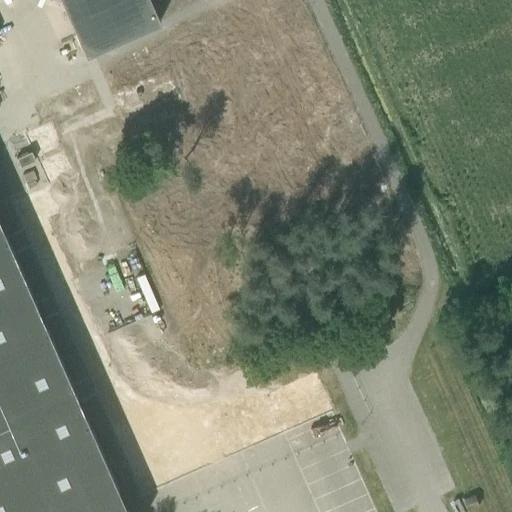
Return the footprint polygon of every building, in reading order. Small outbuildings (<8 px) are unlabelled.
[(151,0),(62,0),(71,19),(86,53),(160,21),(151,0)] [(0,41),(0,93),(21,86),(4,40),(0,41)] [(35,108),(42,123),(45,130),(101,104),(91,81),(75,89),(45,103),(35,108)] [(89,198),(63,144),(41,154),(67,208),(89,198)] [(128,145),(114,154),(135,189),(149,180),(128,145)] [(16,157),(21,167),(21,166),(35,160),(31,150),(17,157),(16,157)] [(126,248),(105,204),(84,214),(104,258),(126,248)] [(0,219),(0,511),(129,511),(119,489),(103,452),(88,419),(79,397),(74,387),(67,370),(53,338),(0,219)] [(383,327),(412,302),(401,289),(371,314),(383,327)]
